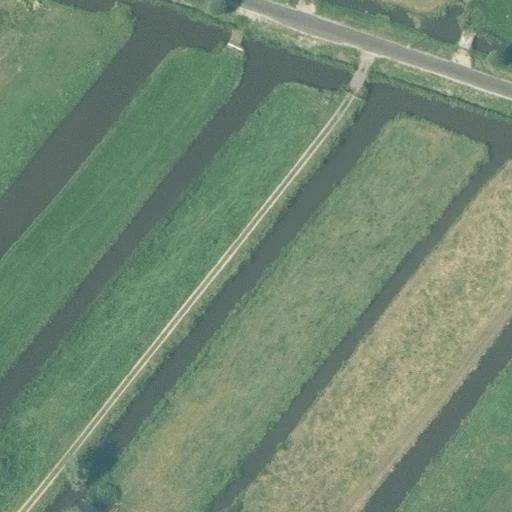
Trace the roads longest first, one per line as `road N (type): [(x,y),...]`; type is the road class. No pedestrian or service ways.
road 1 (track): [(370,45),(349,100),(26,511)]
road 2 (unclassified): [(511,92),(238,0)]
